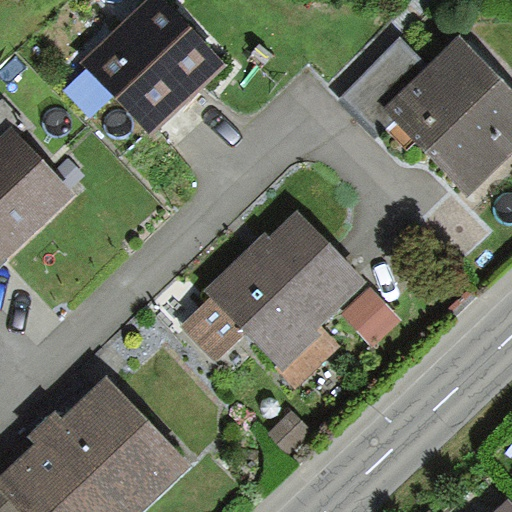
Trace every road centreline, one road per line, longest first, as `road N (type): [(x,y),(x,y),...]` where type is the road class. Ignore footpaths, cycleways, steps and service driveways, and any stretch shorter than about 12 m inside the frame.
road 1 (residential): [(0,410),(293,134)]
road 2 (tertiary): [(511,337),(328,511)]
